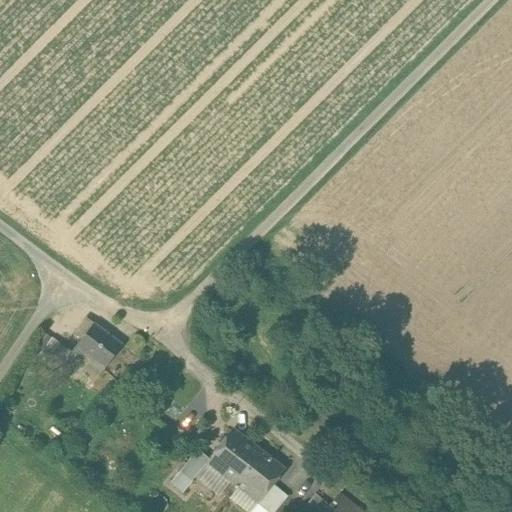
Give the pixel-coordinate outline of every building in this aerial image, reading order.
[(82,340),(94,325),(85,318),(73,334),(82,340)] [(122,346),(94,325),(82,340),(75,349),(88,359),(101,369),(103,371),(122,346)] [(52,339),(41,353),(48,359),(51,356),(61,364),(70,352),(52,339)] [(101,369),(88,359),(80,371),(92,381),(101,369)] [(261,452),(232,430),(206,464),(235,486),(261,452)] [(261,452),(235,486),(257,504),(258,504),(273,485),(284,470),(261,452)] [(273,485),(258,504),(268,511),(275,511),(287,497),(273,485)] [(315,493),(301,510),(303,511),(321,511),(329,504),(315,493)]
